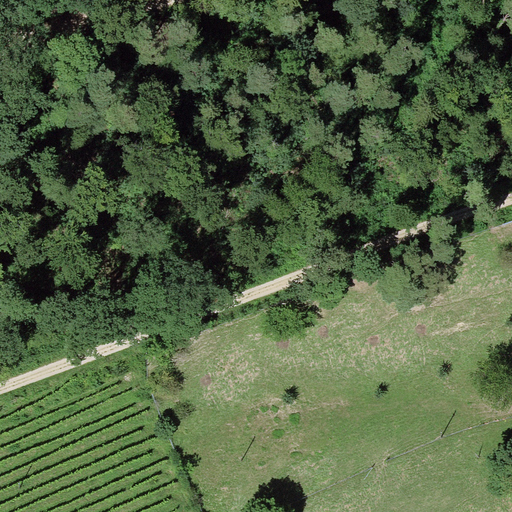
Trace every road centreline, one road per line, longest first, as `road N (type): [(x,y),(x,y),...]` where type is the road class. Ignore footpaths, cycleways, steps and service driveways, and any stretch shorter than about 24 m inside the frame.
road 1 (track): [(0,387),(511,196)]
road 2 (track): [(0,47),(162,0)]
